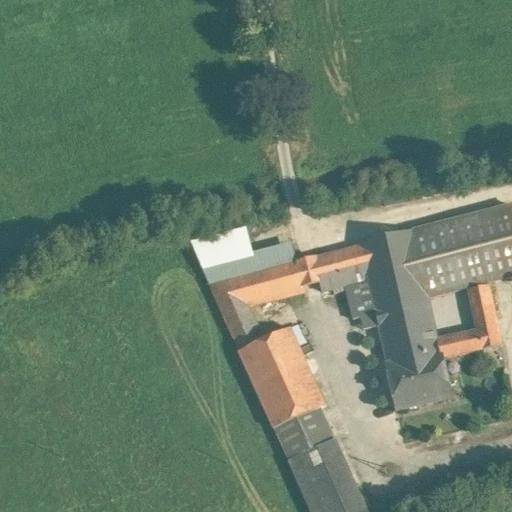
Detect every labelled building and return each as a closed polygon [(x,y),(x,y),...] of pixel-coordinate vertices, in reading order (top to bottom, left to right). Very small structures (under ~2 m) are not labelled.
[(511,211),(511,206),(412,232),(428,299),(428,300),(469,289),(469,291),(488,287),(488,284),(511,277),(511,211)] [(478,333),(438,342),(428,300),(428,299),(412,232),(361,246),(361,247),(299,264),(305,288),(320,284),(322,293),(333,290),(369,281),(376,315),(388,365),(443,360),(501,347),(488,287),(469,291),(478,333)] [(292,244),(201,268),(210,287),(298,264),(292,244)] [(298,264),(210,287),(240,353),(239,353),(240,354),(264,343),(247,309),(306,293),(305,288),(299,264),(298,264)] [(369,281),(333,290),(334,295),(346,292),(353,321),(376,315),(369,281)] [(469,289),(428,300),(438,342),(478,333),(469,291),(469,289)] [(326,407),(291,330),(264,343),(240,354),(274,430),(320,410),(326,407)] [(388,365),(387,365),(398,410),(451,398),(443,360),(388,365)] [(320,410),(275,430),(290,462),(313,451),(307,437),(328,428),(320,410)] [(328,428),(307,437),(313,451),(335,441),(328,428)] [(313,451),(290,462),(312,511),(366,511),(335,441),(313,451)]
